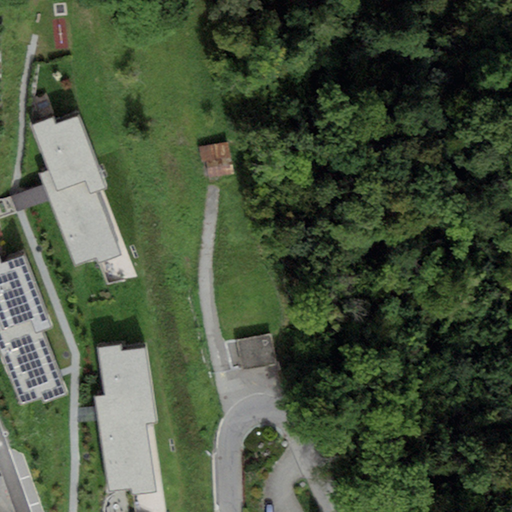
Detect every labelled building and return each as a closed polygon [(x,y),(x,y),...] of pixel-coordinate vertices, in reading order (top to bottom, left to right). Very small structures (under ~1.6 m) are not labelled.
[(107,187),(78,115),(56,124),(53,118),(31,126),(49,170),(37,174),(42,186),(48,201),(74,266),(97,257),(99,262),(121,253),(96,191),(107,187)] [(233,174),(229,143),(199,146),(201,163),(206,163),(207,177),(233,174)] [(42,186),(10,197),(16,212),(48,201),(42,186)] [(52,325),(22,255),(0,264),(0,352),(21,404),(42,395),(45,402),(68,392),(42,330),(52,325)] [(276,364),(270,334),(237,341),(243,371),(276,364)] [(119,344),(98,348),(106,395),(94,397),(110,493),(133,489),(134,495),(156,491),(145,423),(156,421),(143,348),(120,351),(119,344)]
